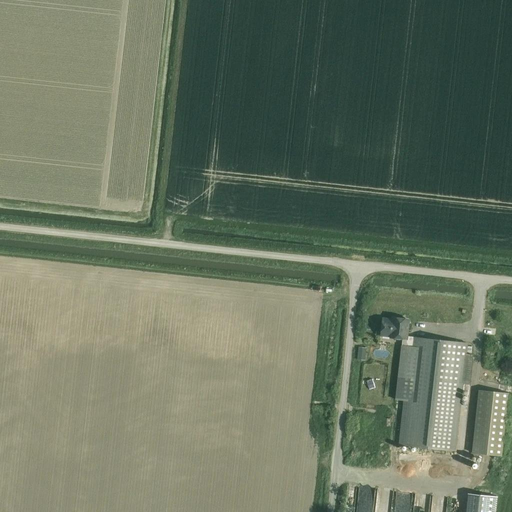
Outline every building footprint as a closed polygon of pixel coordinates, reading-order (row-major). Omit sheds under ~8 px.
[(402,346),(411,347),(412,338),(407,339),(409,320),(398,319),(398,321),(383,319),(381,335),(391,336),(391,338),(403,339),(402,346)] [(402,346),(396,400),(405,401),(400,445),(456,451),(464,383),(470,383),(473,355),(467,354),(468,344),(412,338),(411,347),(402,346)] [(358,347),(357,359),(364,360),(366,348),(358,347)] [(502,456),(508,394),(479,391),(472,453),(502,456)] [(495,511),(497,497),(475,494),(472,511),(495,511)]
